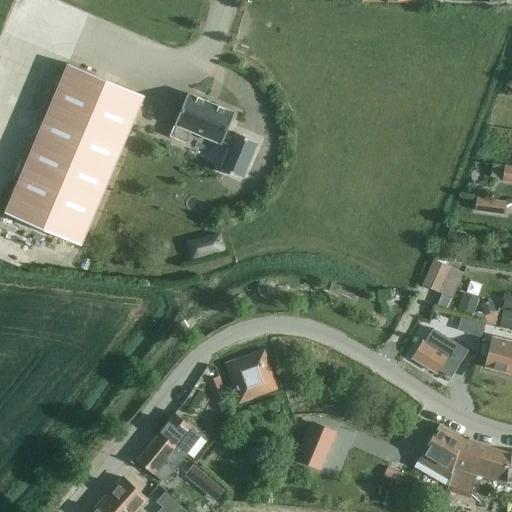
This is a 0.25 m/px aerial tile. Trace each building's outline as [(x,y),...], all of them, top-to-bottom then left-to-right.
[(26,45),(39,0),(19,0),(7,39),(26,45)] [(143,96),(68,64),(5,213),(80,245),(143,96)] [(234,114),(187,94),(174,124),(176,125),(171,136),(186,142),(190,131),(221,144),(234,114)] [(506,202),(476,198),(475,210),(504,214),(506,202)] [(448,230),(445,240),(465,245),(468,235),(448,230)] [(217,235),(202,239),(207,254),(221,250),(217,235)] [(433,262),(423,284),(438,291),(450,296),(460,274),(449,268),(433,262)] [(267,285),(258,288),(260,295),(269,292),(267,285)] [(463,294),(458,309),(473,314),(478,299),(463,294)] [(511,298),(505,297),(503,307),(511,308),(511,298)] [(491,300),(480,305),(484,315),(495,310),(491,300)] [(511,312),(503,311),(500,326),(511,328),(511,312)] [(184,321),(177,326),(182,332),(188,328),(184,321)] [(466,345),(427,327),(413,358),(452,376),(466,345)] [(511,342),(492,338),(485,368),(511,374),(511,342)] [(240,400),(276,388),(263,352),(227,364),(240,400)] [(214,398),(225,394),(219,376),(207,381),(214,398)] [(158,434),(185,455),(196,464),(199,460),(188,451),(197,440),(192,436),(196,431),(174,414),(158,434)] [(311,423),(296,460),(319,469),(334,432),(311,423)] [(425,450),(453,466),(448,484),(471,491),(476,474),(505,483),(511,483),(511,453),(462,438),(439,425),(425,450)] [(185,455),(158,434),(158,433),(137,460),(153,473),(164,482),(173,470),(185,455)] [(398,460),(393,469),(404,474),(408,465),(398,460)] [(192,463),(184,473),(200,486),(208,476),(192,463)] [(122,478),(109,492),(131,511),(139,511),(137,510),(146,499),(122,478)] [(131,511),(109,492),(91,511),(131,511)] [(187,511),(166,492),(157,502),(163,507),(168,511),(187,511)]
